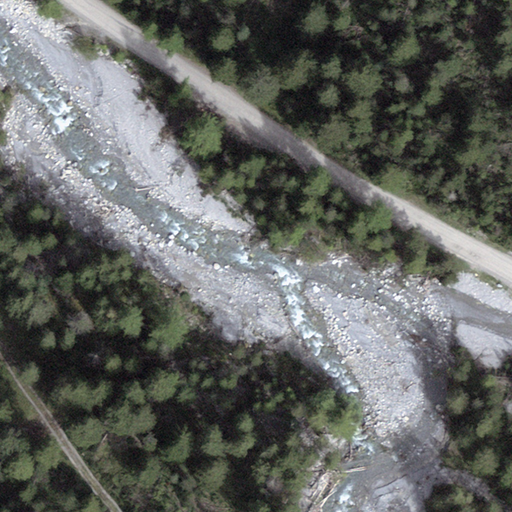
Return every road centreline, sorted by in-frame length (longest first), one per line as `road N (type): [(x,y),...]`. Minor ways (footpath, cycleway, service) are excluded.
road 1 (unclassified): [(87,0),(347,174),(511,269)]
road 2 (track): [(116,511),(0,345)]
